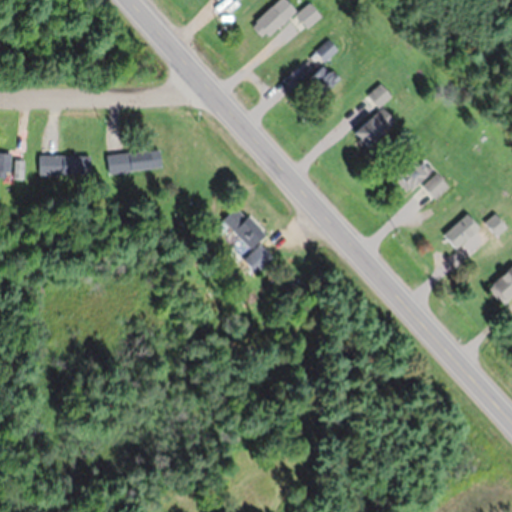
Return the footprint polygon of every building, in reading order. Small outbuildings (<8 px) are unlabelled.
[(266,32),(256,21),(259,17),(273,3),(276,0),(288,0),(285,3),(291,10),(271,29),(270,29),(266,32)] [(296,13),(294,12),(305,3),(309,0),(311,3),(321,14),(308,25),(306,26),(296,13)] [(323,59),(315,50),(315,49),(328,38),(337,49),(324,60),(323,59)] [(323,91),(310,76),(323,64),(331,73),(334,69),(340,76),(323,91)] [(377,104),(368,94),(367,92),(379,81),(391,94),(378,105),(377,104)] [(367,145),(353,130),(381,104),(395,120),(367,145)] [(107,153),(124,151),(128,151),(158,147),(160,165),(130,169),(108,172),(106,153),(107,153)] [(5,176),(0,175),(0,150),(11,151),(10,169),(6,169),(5,176)] [(40,153),(58,153),(62,153),(62,154),(89,154),(89,172),(61,172),(61,173),(39,173),(38,153),(40,153)] [(406,189),(393,175),(397,172),(396,171),(412,156),(417,162),(421,159),(426,165),(428,163),(432,167),(409,187),(408,187),(406,189)] [(16,157),(22,158),(24,158),(23,177),(13,176),(14,157),(16,157)] [(433,196),(422,184),(421,183),(435,170),(448,185),(434,197),(433,196)] [(250,246),(222,217),(234,205),(245,216),(247,214),(265,232),(250,246)] [(455,247),(449,240),(448,241),(442,234),(443,233),(443,232),(466,211),(479,226),(455,247)] [(494,232),(486,222),(484,220),(495,211),(506,226),(495,234),(494,232)] [(270,252),(273,255),(256,272),(243,258),(259,241),(261,243),(270,252)] [(500,301),(487,287),(492,283),(491,282),(511,262),(511,293),(506,299),(504,298),(500,301)] [(207,275),(202,270),(209,263),(214,269),(207,275)] [(270,461),(233,458),(233,448),(271,451),(270,461)]
